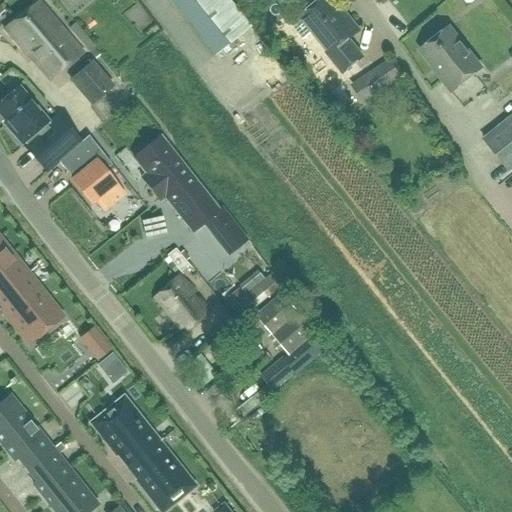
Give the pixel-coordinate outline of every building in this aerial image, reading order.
[(226,0),(169,0),(214,55),(248,28),(226,0)] [(320,0),(291,24),(303,39),(312,31),(330,53),(328,54),(343,73),(362,58),(347,40),(359,31),(352,22),(349,25),(329,0),(320,0)] [(82,54),(37,2),(1,30),(19,52),(21,50),(50,81),(82,54)] [(450,92),(481,69),(449,28),(420,50),(437,71),(435,72),(450,92)] [(91,105),(111,87),(90,63),(70,80),(91,105)] [(363,103),(388,86),(377,69),(352,86),(363,103)] [(32,113),(26,105),(29,102),(19,90),(0,105),(0,119),(22,146),(45,173),(80,142),(57,115),(46,125),(35,111),(32,113)] [(508,173),(511,169),(511,116),(482,140),(508,173)] [(159,137),(132,158),(144,174),(140,178),(158,202),(163,198),(191,233),(202,224),(227,256),(246,241),(220,208),(217,211),(159,137)] [(95,161),(82,145),(59,166),(70,181),(69,182),(88,205),(95,199),(103,210),(122,195),(95,161)] [(161,217),(142,221),(145,237),(164,233),(161,217)] [(0,293),(1,295),(24,276),(0,245),(0,293)] [(179,273),(187,265),(174,249),(166,256),(179,273)] [(246,317),(282,286),(272,274),(266,279),(246,295),(235,304),(246,317)] [(24,276),(1,295),(9,303),(0,309),(0,310),(27,345),(60,320),(24,276)] [(185,285),(177,276),(153,298),(180,331),(184,327),(187,331),(208,312),(199,300),(195,301),(190,295),(194,292),(187,284),(185,285)] [(282,359),(293,372),(295,374),(326,348),(314,333),(282,295),(257,316),(288,354),(282,359)] [(80,339),(97,361),(109,351),(92,329),(80,339)] [(205,384),(215,376),(199,355),(189,363),(205,384)] [(272,390),(293,372),(282,359),(261,376),(272,390)] [(51,449),(35,429),(9,397),(0,403),(0,444),(14,461),(16,459),(21,455),(30,467),(51,449)] [(134,461),(157,443),(122,399),(91,424),(116,455),(125,449),(134,461)] [(243,418),(258,406),(254,400),(239,413),(242,417),(243,418)] [(157,443),(134,461),(144,473),(136,480),(161,511),(192,486),(157,443)] [(81,511),(93,502),(51,449),(30,467),(39,478),(34,482),(32,484),(54,511),(81,511)]
